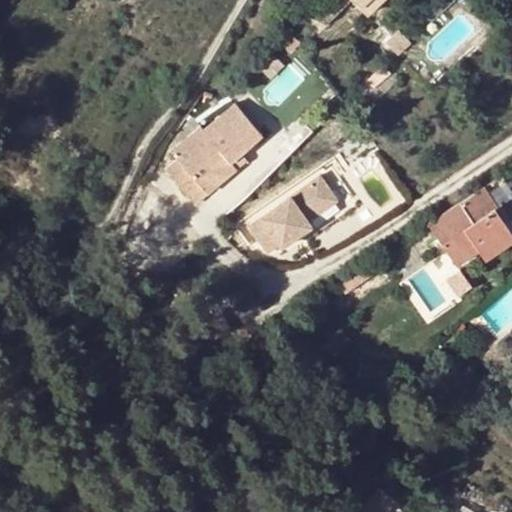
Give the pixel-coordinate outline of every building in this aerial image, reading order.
[(367,0),(359,7),(367,16),(383,0),(367,0)] [(300,44),(290,32),(278,41),(288,54),(300,44)] [(390,40),(386,44),(398,57),(410,45),(399,32),(390,40)] [(227,165),(240,155),(262,137),(234,104),(204,131),(200,126),(169,153),(175,160),(164,169),(194,205),(232,171),(227,165)] [(317,115),(306,125),(312,132),(314,135),(325,124),(317,115)] [(227,165),(232,171),(245,162),(240,155),(227,165)] [(319,177),(247,229),(265,255),(278,245),(281,249),(310,228),(307,223),(336,202),(319,177)] [(443,214),(429,224),(456,265),(479,251),(509,232),(482,190),(459,205),(443,214)] [(479,251),(485,261),(511,243),(511,235),(509,232),(479,251)] [(222,311),(193,325),(201,345),(231,331),(222,311)] [(342,332),(322,347),(332,360),(351,344),(342,332)] [(497,367),(508,371),(511,366),(511,335),(482,355),(484,361),(497,367)] [(379,487),(357,511),(400,511),(404,508),(379,487)]
